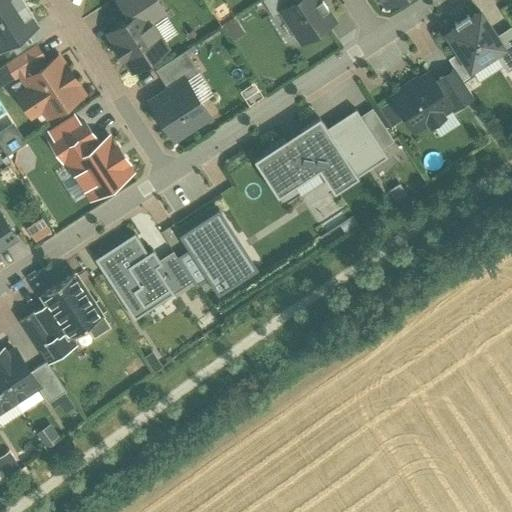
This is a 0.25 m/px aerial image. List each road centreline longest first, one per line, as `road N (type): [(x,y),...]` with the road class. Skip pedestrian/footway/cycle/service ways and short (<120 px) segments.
road 1 (residential): [(167,174),(372,42)]
road 2 (residential): [(167,174),(53,0)]
road 3 (residential): [(0,282),(167,174)]
